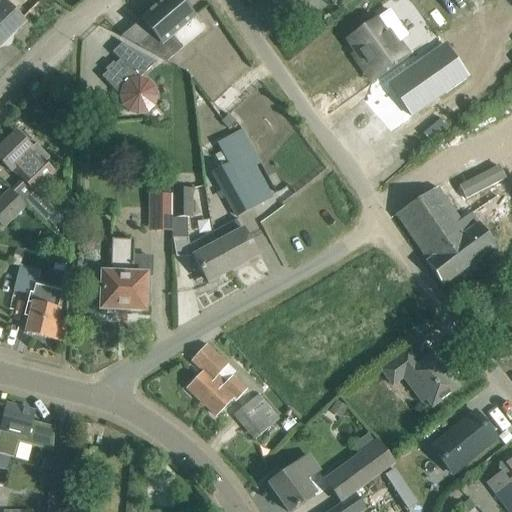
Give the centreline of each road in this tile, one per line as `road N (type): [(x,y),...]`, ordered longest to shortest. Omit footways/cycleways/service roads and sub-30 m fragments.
road 1 (residential): [(70,388),(149,361),(382,223)]
road 2 (residential): [(382,223),(225,0)]
road 3 (residential): [(241,511),(220,476),(175,437),(70,388)]
road 4 (residential): [(511,394),(382,223)]
road 5 (residential): [(0,99),(101,0)]
